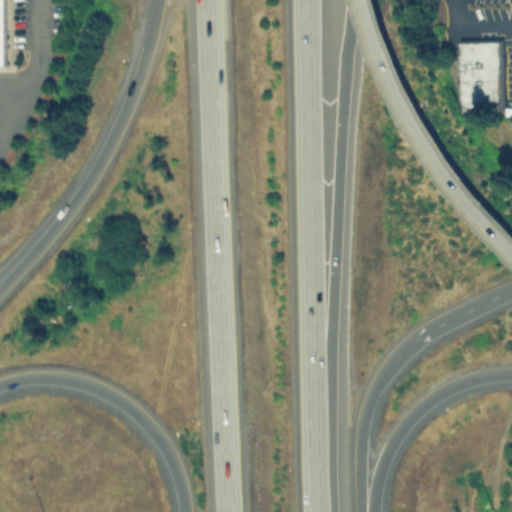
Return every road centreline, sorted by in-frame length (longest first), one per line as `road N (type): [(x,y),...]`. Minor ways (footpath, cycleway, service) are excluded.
road 1 (motorway): [(214,0),(232,511)]
road 2 (motorway): [(305,337),(344,0)]
road 3 (motorway): [(305,337),(298,0)]
road 4 (motorway): [(156,0),(118,125),(54,226),(0,286)]
road 5 (motorway): [(511,252),(419,140),(357,0)]
road 6 (motorway): [(0,381),(71,378),(111,395),(162,443),(181,494)]
road 7 (motorway): [(309,511),(305,337)]
road 8 (motorway): [(360,511),(364,410),(393,358)]
road 9 (motorway): [(388,443),(434,393),(511,371)]
road 10 (motorway): [(393,358),(418,335),(511,286)]
